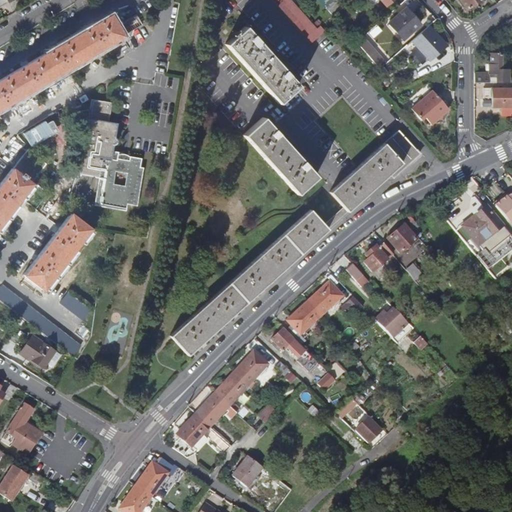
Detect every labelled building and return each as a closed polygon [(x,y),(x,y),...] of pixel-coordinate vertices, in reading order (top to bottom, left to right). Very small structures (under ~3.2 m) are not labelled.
[(272,0),(311,44),(325,32),(320,27),(317,30),(290,0),(272,0)] [(336,15),(343,9),(335,0),(318,0),(333,17),(336,15)] [(458,0),(465,10),(480,0),(458,0)] [(403,42),(419,27),(405,10),(388,25),(403,42)] [(0,108),(9,103),(40,85),(46,82),(77,64),(97,52),(106,46),(108,46),(125,36),(143,26),(137,16),(137,15),(136,15),(126,21),(125,22),(119,26),(113,15),(111,12),(49,49),(0,77),(0,108)] [(119,12),(113,15),(119,26),(125,22),(119,12)] [(227,43),(280,102),(300,84),(287,70),(257,36),(246,25),(227,43)] [(427,29),(411,43),(428,62),(442,50),(435,42),(439,39),(432,31),(430,32),(427,29)] [(474,72),(474,83),(507,83),(508,69),(502,68),(501,52),(488,52),(489,65),(486,65),(486,69),(489,69),(489,71),(474,72)] [(411,98),(415,103),(431,90),(427,85),(411,98)] [(511,87),(490,87),(490,106),(511,105),(511,87)] [(411,108),(421,120),(424,117),(431,124),(448,109),(432,90),(411,108)] [(91,98),(87,116),(81,153),(78,172),(98,175),(93,204),(124,210),(126,203),(136,205),(143,167),(140,166),(141,158),(130,156),(129,160),(117,157),(118,153),(118,151),(111,150),(112,145),(114,145),(115,144),(116,143),(117,142),(117,140),(116,138),(115,137),(113,136),(114,135),(115,123),(116,121),(108,120),(111,102),(106,101),(91,98)] [(421,120),(411,108),(410,108),(420,120),(421,120)] [(78,152),(81,153),(87,116),(84,116),(78,152)] [(296,194),(316,176),(303,162),(275,130),(263,117),(243,135),(296,194)] [(343,207),(347,212),(358,202),(372,190),(386,177),(389,174),(393,178),(396,176),(401,171),(415,159),(421,154),(416,148),(415,149),(399,130),(374,152),(332,189),(329,192),(343,207)] [(31,182),(45,163),(28,150),(7,176),(0,185),(0,224),(14,206),(31,183),(31,182)] [(511,226),(511,205),(504,195),(503,194),(497,200),(498,201),(493,205),(511,227),(511,226)] [(343,207),(324,225),(328,229),(347,212),(343,207)] [(502,227),(486,208),(460,229),(480,253),(489,246),(486,242),(493,237),(492,235),(502,227)] [(323,224),(310,210),(248,266),(197,312),(170,336),(172,338),(187,355),(201,342),(233,314),(260,289),(287,266),(313,243),(328,229),(324,225),(323,224)] [(72,252),(90,229),(71,214),(61,228),(32,265),(24,276),(25,277),(38,287),(42,291),(72,252)] [(410,216),(403,221),(417,237),(421,234),(416,229),(419,227),(410,216)] [(404,225),(398,230),(395,232),(389,238),(400,252),(416,238),(404,225)] [(511,239),(511,240),(502,227),(492,235),(493,237),(486,242),(489,246),(480,253),(478,255),(489,268),(511,249),(511,239)] [(388,250),(382,243),(376,248),(374,245),(364,254),(368,258),(363,262),(368,268),(388,250)] [(360,273),(350,263),(344,269),(354,279),(360,273)] [(421,275),(412,264),(405,270),(414,281),(421,275)] [(25,277),(21,283),(33,292),(36,289),(38,287),(25,277)] [(342,296),(329,282),(308,302),(287,321),(291,325),(300,335),(321,316),(342,296)] [(0,285),(0,298),(19,313),(71,353),(73,354),(81,344),(2,283),(0,285)] [(59,303),(82,321),(91,309),(68,292),(59,303)] [(391,306),(385,312),(388,317),(387,318),(391,322),(383,329),(391,337),(407,322),(391,306)] [(373,318),(374,319),(383,329),(391,322),(387,318),(385,320),(379,313),(373,318)] [(291,325),(285,330),(301,346),(306,341),(300,335),(291,325)] [(295,340),(285,330),(283,328),(272,339),(284,351),(288,346),(299,357),(305,351),(301,346),(295,340)] [(44,365),(55,348),(32,333),(20,351),(29,357),(30,356),(44,365)] [(402,347),(407,342),(402,337),(397,341),(402,347)] [(426,344),(418,337),(413,341),(421,349),(426,344)] [(421,351),(451,383),(458,377),(429,345),(421,351)] [(236,372),(250,385),(269,365),(255,352),(236,372)] [(318,363),(307,353),(298,361),(309,372),(318,363)] [(289,371),(280,362),(275,367),(284,377),(289,371)] [(250,385),(236,372),(215,393),(230,406),(250,385)] [(290,372),(285,378),(291,383),(296,378),(290,372)] [(323,390),(334,380),(327,374),(317,384),(323,390)] [(197,412),(211,426),(226,410),(229,407),(230,406),(215,393),(197,412)] [(355,406),(350,401),(337,415),(341,420),(355,406)] [(28,455),(34,444),(28,441),(35,430),(24,424),(33,410),(23,404),(5,432),(15,439),(11,445),(28,455)] [(275,412),(269,406),(258,417),(264,423),(275,412)] [(229,407),(226,410),(228,412),(224,416),(230,421),(236,414),(229,407)] [(169,447),(181,456),(192,444),(197,449),(207,438),(202,434),(211,426),(197,412),(177,433),(180,436),(169,447)] [(368,418),(357,430),(370,442),(381,431),(368,418)] [(34,444),(41,434),(35,430),(28,441),(34,444)] [(241,464),(256,474),(260,468),(246,457),(241,464)] [(135,486),(151,497),(168,474),(152,463),(135,486)] [(256,474),(241,464),(231,478),(245,489),(256,474)] [(0,486),(0,493),(11,501),(27,477),(12,468),(0,486)] [(140,511),(151,497),(135,486),(118,508),(123,511),(140,511)]
